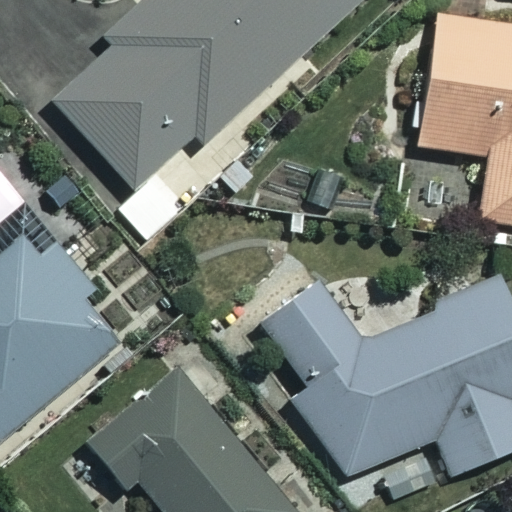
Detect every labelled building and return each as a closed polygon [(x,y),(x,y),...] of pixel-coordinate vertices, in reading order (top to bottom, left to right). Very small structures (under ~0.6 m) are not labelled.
[(144,0),(101,40),(109,49),(48,106),(128,193),(188,138),(195,146),(354,0),(144,0)] [(511,27),(431,15),(412,145),(483,156),(473,218),(511,223),(511,27)] [(0,433),(115,334),(80,294),(101,276),(65,234),(44,252),(20,225),(0,242),(0,433)] [(354,351),(314,287),(257,322),(299,391),(290,396),(345,484),(428,433),(455,476),(511,440),(511,364),(499,344),(511,336),(511,334),(476,276),(354,351)] [(131,484),(154,511),(287,511),(168,371),(81,444),(122,492),(131,484)]
